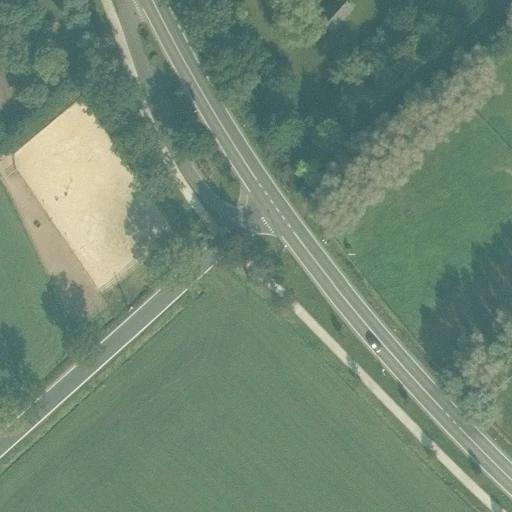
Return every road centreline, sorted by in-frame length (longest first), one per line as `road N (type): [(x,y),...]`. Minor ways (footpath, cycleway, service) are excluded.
road 1 (secondary): [(270,198),(424,391),(511,478)]
road 2 (unclassified): [(270,198),(0,443)]
road 3 (secondary): [(150,0),(270,198)]
